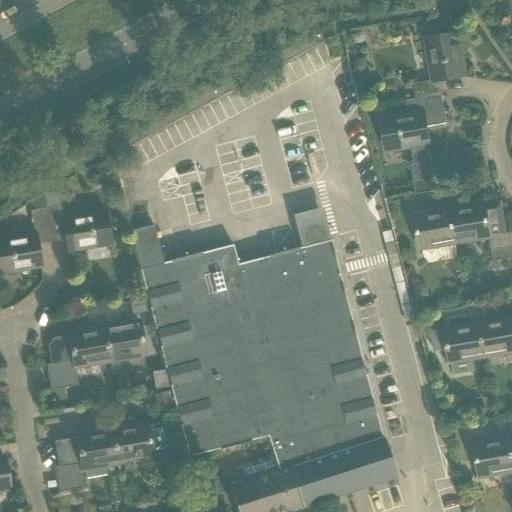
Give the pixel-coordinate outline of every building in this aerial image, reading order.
[(433,81),(413,84),(415,99),(442,95),(439,80),(464,76),(457,33),(425,38),(433,81)] [(406,116),(381,120),(386,151),(413,147),(416,163),(413,164),(416,183),(434,180),(428,144),(430,144),(427,127),(447,123),(442,95),(415,99),(404,101),(406,116)] [(59,191),(43,194),(46,208),(61,206),(61,205),(59,194),(59,191)] [(43,194),(29,203),(30,205),(31,211),(46,208),(43,194)] [(61,206),(46,208),(52,242),(65,240),(67,251),(111,244),(106,212),(105,213),(102,198),(61,205),(61,206)] [(489,237),(491,249),(511,245),(511,232),(504,234),(499,205),(485,207),(485,203),(449,209),(455,243),(489,237)] [(52,242),(46,208),(31,211),(35,235),(0,240),(0,272),(41,266),(37,245),(52,242)] [(437,246),(455,243),(449,209),(414,215),(419,249),(437,246)] [(237,244),(202,253),(202,254),(171,262),(171,261),(163,263),(154,227),(131,233),(146,291),(148,290),(153,307),(150,308),(156,330),(159,329),(163,346),(160,347),(166,368),(168,368),(173,384),(170,385),(176,407),(179,406),(183,423),(180,424),(189,456),(268,436),(275,458),(297,451),(301,463),(312,459),(310,454),(315,452),(317,458),(383,436),(382,435),(381,435),(375,414),(373,414),(369,398),(371,397),(365,375),(363,376),(358,359),(361,358),(355,337),(353,337),(349,322),(351,321),(345,298),(342,299),(338,282),(341,281),(335,259),(333,260),(328,243),(331,243),(330,240),(300,248),(301,251),(269,259),(269,256),(242,263),(237,244)] [(458,256),(455,243),(437,246),(439,260),(458,256)] [(511,245),(491,249),(493,261),(511,257),(511,245)] [(479,281),(470,283),(468,291),(474,298),(482,296),(485,287),(479,281)] [(143,302),(130,304),(132,315),(144,312),(143,302)] [(511,351),(511,317),(479,323),(485,356),(511,351)] [(139,321),(103,328),(109,361),(144,355),(139,321)] [(449,362),(485,356),(479,323),(443,329),(443,331),(431,333),(434,353),(447,351),(449,362)] [(103,328),(68,334),(68,336),(53,339),(47,346),(51,365),(46,366),(48,378),(74,373),(74,368),(109,361),(103,328)] [(77,386),(74,373),(48,378),(50,390),(77,386)] [(169,391),(152,396),(155,410),(173,405),(169,391)] [(448,407),(444,416),(459,424),(464,415),(448,407)] [(146,424),(111,430),(117,463),(152,457),(152,456),(169,452),(164,423),(147,426),(146,424)] [(76,437),(76,438),(54,442),(57,457),(59,467),(54,468),(56,480),(83,475),(82,470),(117,463),(116,457),(111,430),(76,437)] [(396,475),(383,436),(317,458),(315,452),(310,454),(312,459),(301,463),(305,475),(312,473),(321,499),(330,497),(396,475)] [(479,478),(511,471),(511,456),(509,438),(473,444),(479,478)] [(275,458),(278,469),(228,485),(237,511),(282,511),(321,499),(312,473),(305,475),(301,463),(297,451),(275,458)] [(0,491),(9,490),(3,459),(0,459),(0,491)] [(85,488),(83,475),(56,480),(58,493),(85,488)]
